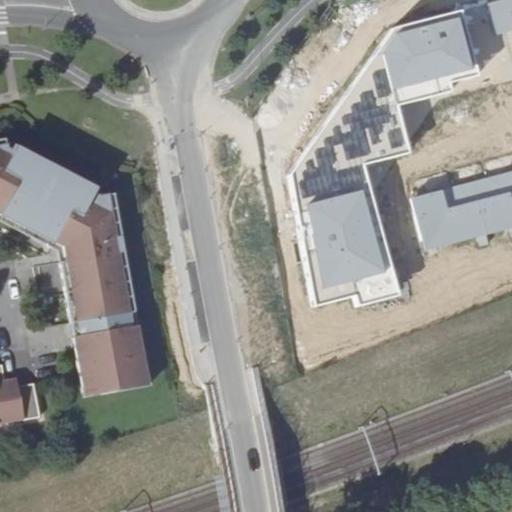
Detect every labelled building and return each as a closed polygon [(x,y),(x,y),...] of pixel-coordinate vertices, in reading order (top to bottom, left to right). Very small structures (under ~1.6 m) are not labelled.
[(289,175),(312,307),(352,298),(354,308),(393,299),(360,165),(406,154),(395,105),(448,91),(446,83),(475,77),(458,11),(392,28),(289,175)] [(0,206),(2,208),(0,212),(55,241),(59,233),(70,238),(74,261),(59,263),(69,323),(77,322),(82,351),(74,352),(81,393),(97,390),(98,395),(130,389),(129,384),(145,381),(135,326),(129,327),(127,314),(132,313),(112,195),(96,197),(5,149),(3,140),(0,140),(0,206)] [(412,201),(424,249),(511,226),(511,206),(509,193),(443,210),(439,194),(412,201)] [(59,233),(55,241),(59,263),(74,261),(70,238),(59,233)] [(0,382),(0,381),(2,381),(0,371),(0,423),(21,419),(21,421),(38,417),(32,384),(13,388),(2,390),(0,382)] [(2,381),(0,381),(0,382),(2,390),(13,388),(12,379),(2,381)] [(81,393),(82,398),(98,395),(97,390),(81,393)]
